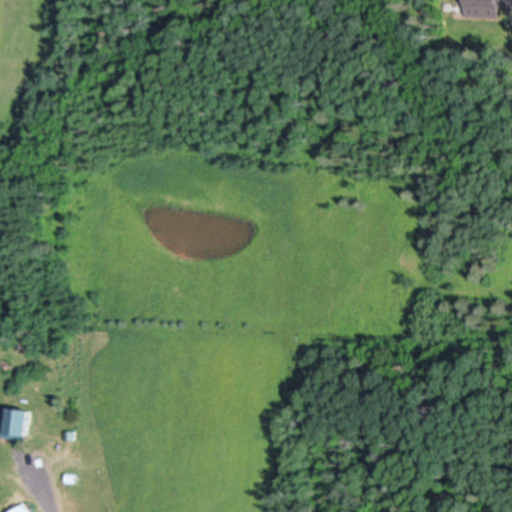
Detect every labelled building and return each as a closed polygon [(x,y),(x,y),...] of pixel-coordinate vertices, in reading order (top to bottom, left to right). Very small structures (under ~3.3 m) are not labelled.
[(468,0),(500,0),(500,14),(468,13),(468,0)] [(0,434),(2,422),(3,415),(9,416),(10,402),(32,405),(28,438),(12,436),(0,434)] [(64,438),(64,429),(76,429),(76,438),(64,438)] [(67,480),(68,471),(78,472),(77,481),(67,480)] [(12,511),(28,502),(34,511),(12,511)]
